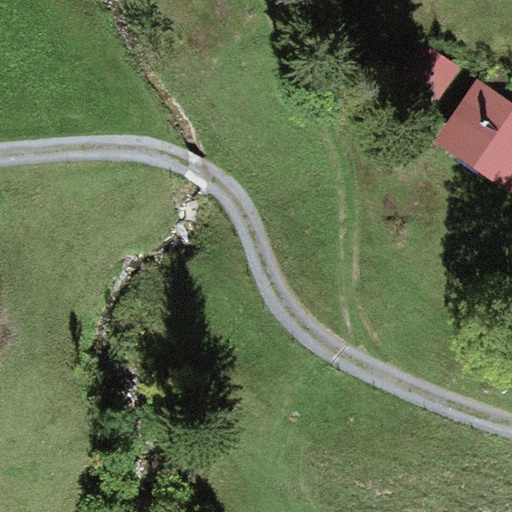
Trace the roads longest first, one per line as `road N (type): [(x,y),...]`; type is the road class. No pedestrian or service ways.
road 1 (track): [(291,0),(362,155),(352,293),(382,374),(511,423)]
road 2 (track): [(0,158),(133,149),(212,178),(242,206),(260,266),(298,323),(382,374)]
